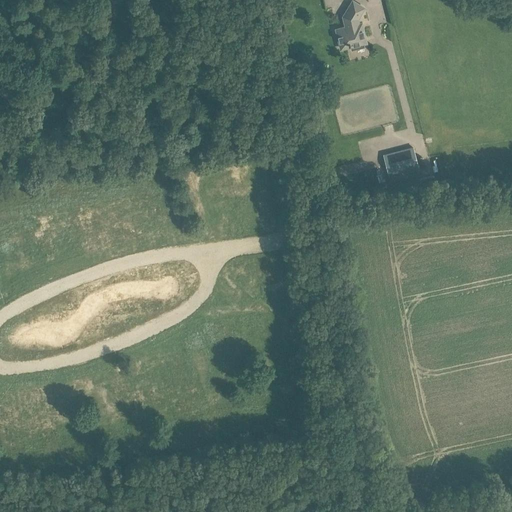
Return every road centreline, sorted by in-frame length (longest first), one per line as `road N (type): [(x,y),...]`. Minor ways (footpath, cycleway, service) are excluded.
road 1 (tertiary): [(382,511),(343,386),(274,0)]
road 2 (unknown): [(202,197),(208,248),(222,274),(288,329),(335,339)]
